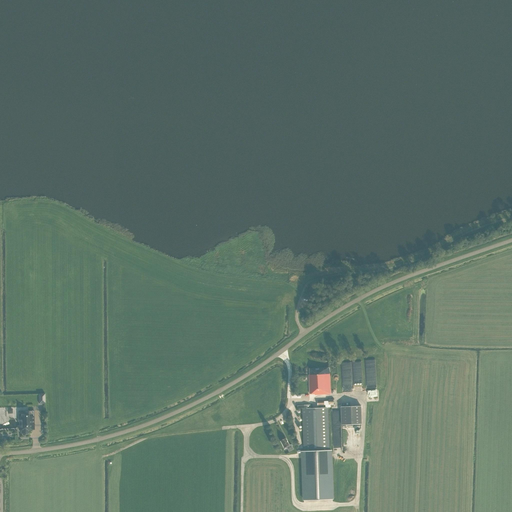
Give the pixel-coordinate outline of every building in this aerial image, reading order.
[(374,359),(366,359),(367,382),(376,382),(374,359)] [(315,394),(315,395),(331,394),(329,368),(309,369),(310,375),(309,375),(310,394),(315,394)] [(329,450),(327,408),(310,409),(310,405),(294,406),(295,409),(303,409),(304,451),(302,451),(303,500),(332,499),(331,450),(329,450)] [(361,406),(341,407),(342,425),(362,424),(361,406)] [(30,435),(30,429),(34,429),(34,414),(19,414),(19,428),(21,428),(21,435),(30,435)] [(290,451),(293,449),(291,445),(290,445),(286,438),(280,441),(284,448),(287,447),(290,451)] [(346,452),(353,450),(350,439),(343,441),(346,452)]
